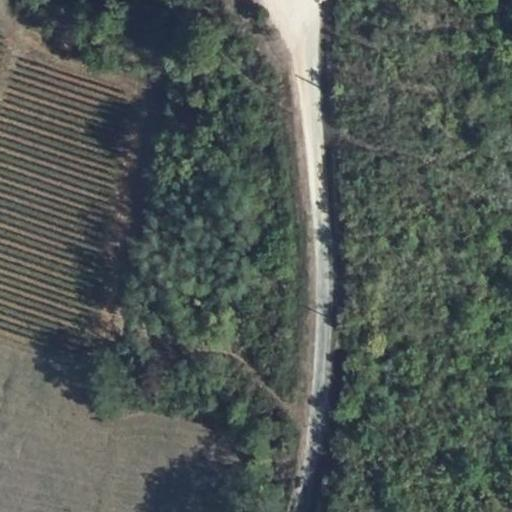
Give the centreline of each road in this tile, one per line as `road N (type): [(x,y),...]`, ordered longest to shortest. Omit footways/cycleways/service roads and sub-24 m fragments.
road 1 (track): [(317,411),(268,388),(250,361),(160,352),(124,331),(146,85),(54,56),(21,33),(7,0)]
road 2 (unclassified): [(298,511),(325,346),(323,247)]
road 3 (track): [(323,247),(309,0)]
road 4 (track): [(314,118),(269,97),(170,0)]
road 5 (track): [(0,339),(114,378),(124,331)]
